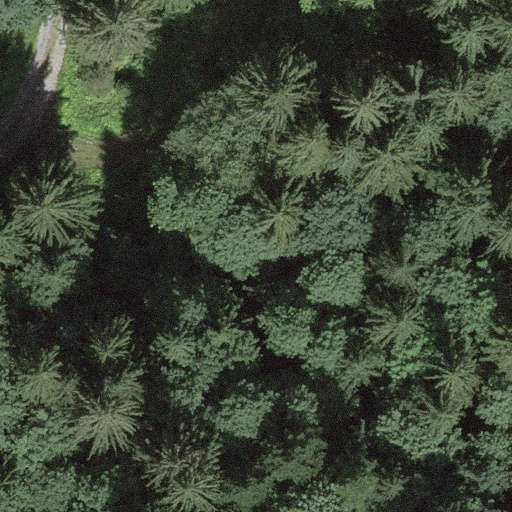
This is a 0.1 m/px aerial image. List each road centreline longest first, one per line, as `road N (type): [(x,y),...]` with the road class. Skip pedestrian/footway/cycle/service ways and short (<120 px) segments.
road 1 (track): [(27,128),(264,56),(367,0)]
road 2 (track): [(62,0),(27,128),(0,133)]
